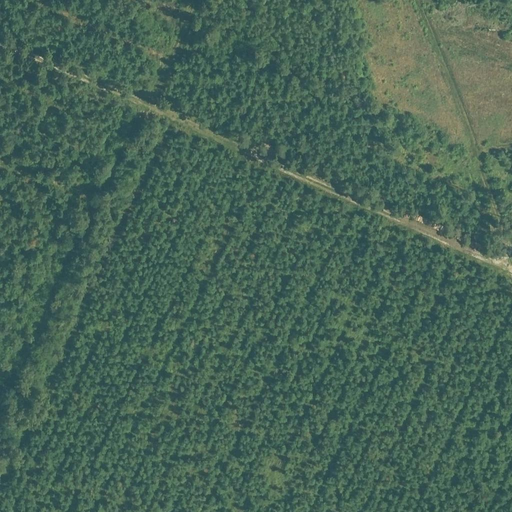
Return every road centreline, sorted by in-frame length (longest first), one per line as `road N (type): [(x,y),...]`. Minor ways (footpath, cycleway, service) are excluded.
road 1 (track): [(0,41),(511,269)]
road 2 (track): [(0,395),(190,0)]
road 3 (track): [(504,265),(475,151),(419,0)]
